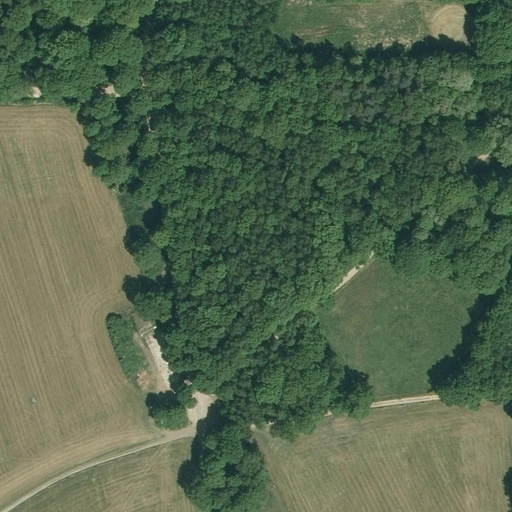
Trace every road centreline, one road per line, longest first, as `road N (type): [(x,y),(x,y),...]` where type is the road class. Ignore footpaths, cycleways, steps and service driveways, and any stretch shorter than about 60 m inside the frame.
road 1 (track): [(511,385),(173,437),(68,472),(3,511)]
road 2 (track): [(195,393),(248,363),(511,132)]
road 3 (track): [(193,374),(146,88)]
road 4 (track): [(0,89),(146,88)]
road 5 (unclassified): [(215,511),(193,374)]
